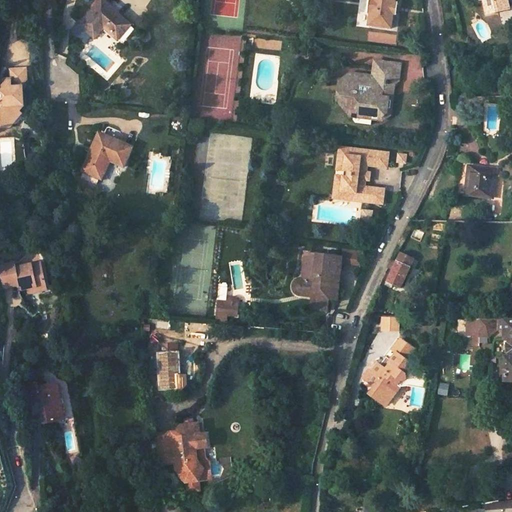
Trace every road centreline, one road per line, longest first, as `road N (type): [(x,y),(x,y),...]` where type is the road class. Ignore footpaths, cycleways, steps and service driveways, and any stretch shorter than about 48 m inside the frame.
road 1 (residential): [(428,0),(445,125),(376,271),(319,452),(314,511)]
road 2 (unknown): [(347,358),(189,335)]
